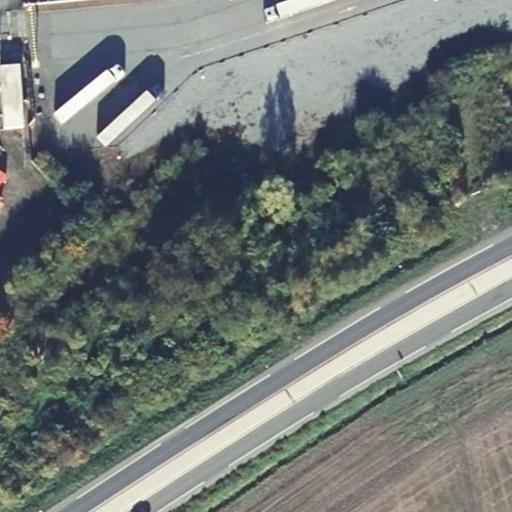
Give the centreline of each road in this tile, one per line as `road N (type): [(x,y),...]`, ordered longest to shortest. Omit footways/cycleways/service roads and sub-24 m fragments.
road 1 (secondary): [(103,511),(511,265)]
road 2 (unclassified): [(276,0),(207,22),(0,41)]
